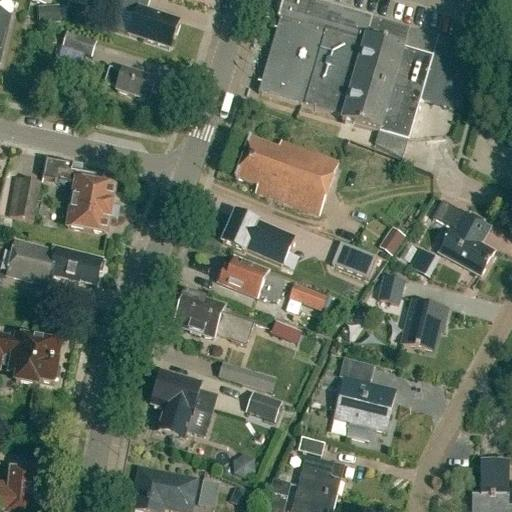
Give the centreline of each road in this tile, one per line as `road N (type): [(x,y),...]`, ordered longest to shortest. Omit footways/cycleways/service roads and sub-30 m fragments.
road 1 (tertiary): [(83,511),(118,333),(184,174)]
road 2 (residential): [(411,511),(422,464),(511,318)]
road 3 (residential): [(184,174),(0,130)]
road 4 (tertiary): [(184,174),(241,0)]
